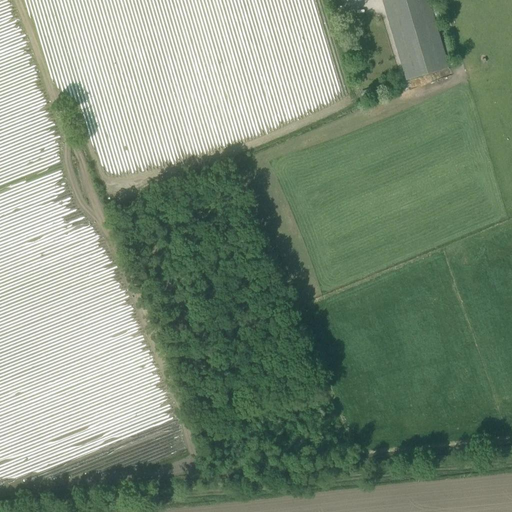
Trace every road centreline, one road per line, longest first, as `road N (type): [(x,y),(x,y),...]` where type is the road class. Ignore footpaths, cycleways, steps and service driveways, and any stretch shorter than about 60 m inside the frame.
road 1 (track): [(227,489),(213,480),(20,0)]
road 2 (track): [(511,460),(227,489)]
road 3 (track): [(227,489),(34,511)]
